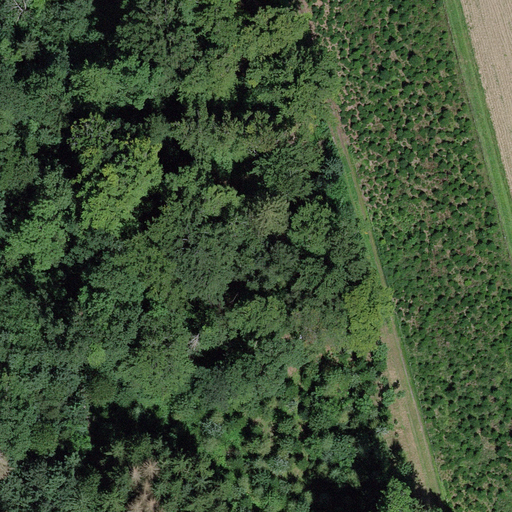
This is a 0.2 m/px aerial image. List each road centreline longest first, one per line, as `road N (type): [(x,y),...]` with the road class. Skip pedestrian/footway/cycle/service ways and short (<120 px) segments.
road 1 (track): [(290,0),(440,511)]
road 2 (track): [(0,278),(72,196),(134,79),(142,34)]
road 3 (track): [(49,229),(99,511)]
